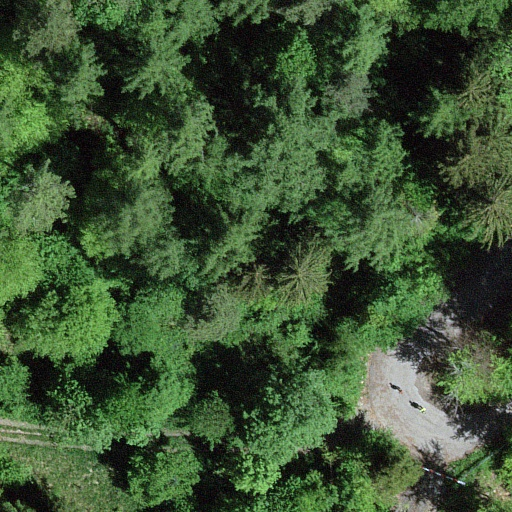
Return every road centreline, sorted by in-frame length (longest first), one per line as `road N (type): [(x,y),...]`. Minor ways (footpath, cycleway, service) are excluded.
road 1 (track): [(405,395),(343,430),(266,446),(0,428)]
road 2 (track): [(511,416),(451,440),(422,425),(405,395),(404,359),(511,261)]
